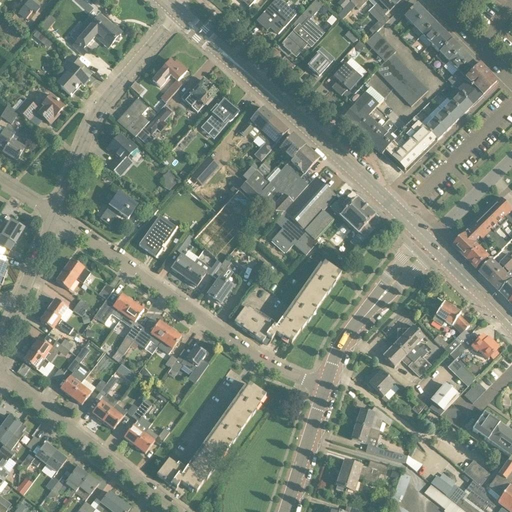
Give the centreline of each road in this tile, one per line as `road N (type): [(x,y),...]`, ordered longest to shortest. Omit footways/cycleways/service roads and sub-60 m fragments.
road 1 (secondary): [(420,233),(172,8)]
road 2 (residential): [(325,385),(263,359),(49,215)]
road 3 (residential): [(49,215),(95,104),(172,8)]
road 4 (residential): [(179,511),(0,373)]
road 5 (residential): [(0,339),(49,215)]
road 6 (residential): [(282,511),(325,385)]
road 7 (residential): [(413,171),(507,78)]
